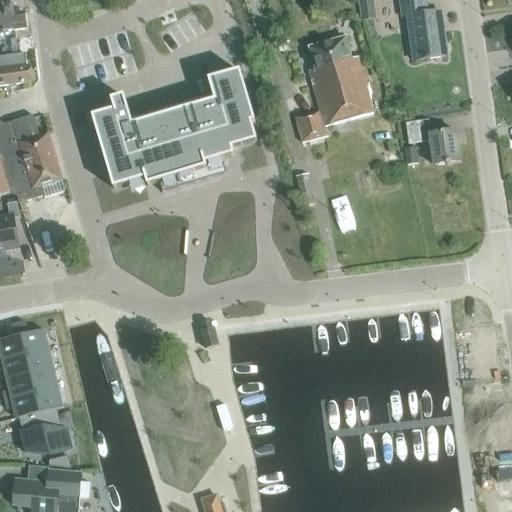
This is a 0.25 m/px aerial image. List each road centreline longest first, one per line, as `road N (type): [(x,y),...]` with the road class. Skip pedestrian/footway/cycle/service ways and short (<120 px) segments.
road 1 (residential): [(107,289),(164,312),(235,291),(287,295),(503,269)]
road 2 (residential): [(503,269),(470,0)]
road 3 (residential): [(107,289),(46,45)]
road 4 (residential): [(46,45),(166,0)]
